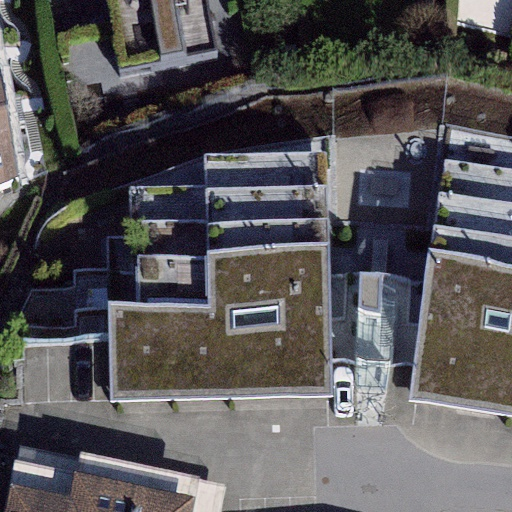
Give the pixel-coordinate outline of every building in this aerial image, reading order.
[(101,0),(118,75),(212,55),(200,0),(101,0)] [(0,186),(31,175),(0,22),(0,186)] [(344,365),(337,133),(131,139),(139,371),(344,365)] [(511,178),(440,166),(400,401),(511,420),(511,178)] [(27,406),(112,403),(110,358),(25,361),(27,406)] [(90,457),(85,482),(27,470),(18,511),(205,511),(211,481),(90,457)]
